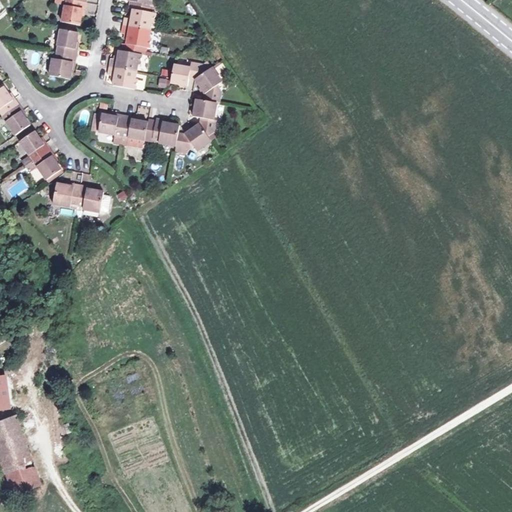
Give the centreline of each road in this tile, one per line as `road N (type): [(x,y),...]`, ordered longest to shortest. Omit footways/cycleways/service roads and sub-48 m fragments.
road 1 (track): [(306,511),(511,387)]
road 2 (residential): [(0,52),(48,119),(91,86),(107,0)]
